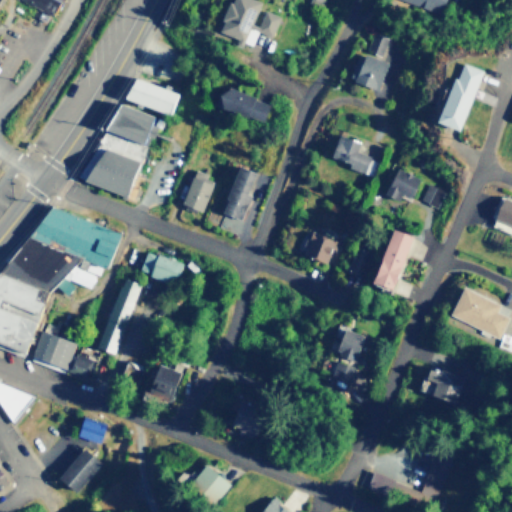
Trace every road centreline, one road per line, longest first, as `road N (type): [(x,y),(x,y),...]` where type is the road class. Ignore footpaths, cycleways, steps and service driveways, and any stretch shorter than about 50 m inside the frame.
road 1 (residential): [(176,432),(232,330),(249,259),(309,96),(358,0)]
road 2 (residential): [(317,511),(346,481),(484,168),(509,86)]
road 3 (residential): [(370,511),(0,363)]
road 4 (residential): [(335,296),(46,180)]
road 5 (trunk): [(0,238),(73,140),(153,0)]
road 6 (residential): [(262,224),(280,206),(312,125),(330,103)]
road 7 (residential): [(0,113),(75,0)]
